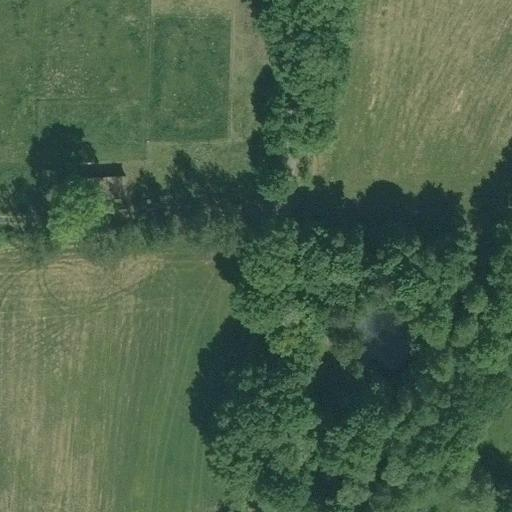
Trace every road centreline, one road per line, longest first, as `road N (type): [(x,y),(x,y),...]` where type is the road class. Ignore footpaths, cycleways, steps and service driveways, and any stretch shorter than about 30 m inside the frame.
road 1 (residential): [(259,511),(300,0)]
road 2 (track): [(360,511),(511,242)]
road 3 (unknown): [(0,215),(284,200)]
